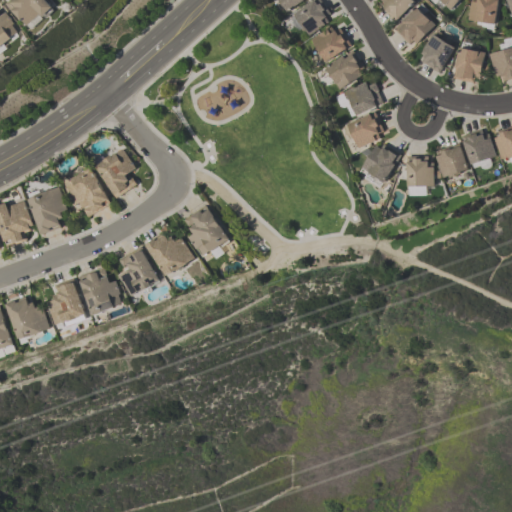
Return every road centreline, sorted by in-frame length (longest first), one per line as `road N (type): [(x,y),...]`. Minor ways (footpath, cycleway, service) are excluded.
road 1 (residential): [(349,0),(383,53),(420,88),(469,104),(511,101)]
road 2 (residential): [(176,185),(105,236),(0,276)]
road 3 (secondary): [(0,165),(105,94)]
